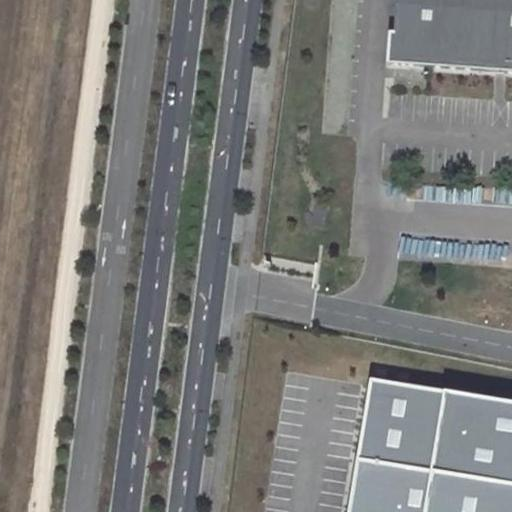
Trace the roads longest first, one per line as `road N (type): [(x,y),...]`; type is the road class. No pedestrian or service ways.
road 1 (primary): [(191,0),(126,511)]
road 2 (primary): [(183,511),(245,0)]
